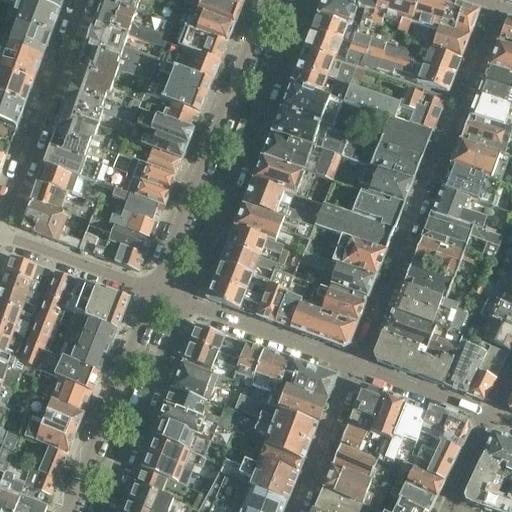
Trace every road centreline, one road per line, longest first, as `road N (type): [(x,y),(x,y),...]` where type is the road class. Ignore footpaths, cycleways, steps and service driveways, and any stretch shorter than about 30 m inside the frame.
road 1 (residential): [(356,369),(500,5)]
road 2 (residential): [(176,299),(294,0)]
road 3 (residential): [(267,0),(149,293)]
road 4 (residential): [(80,0),(0,230)]
road 5 (residential): [(149,293),(65,511)]
road 6 (residential): [(102,511),(176,299)]
road 7 (residential): [(176,299),(356,369)]
road 8 (residential): [(149,293),(0,236)]
road 9 (residential): [(356,369),(298,511)]
road 10 (residential): [(356,369),(490,418)]
